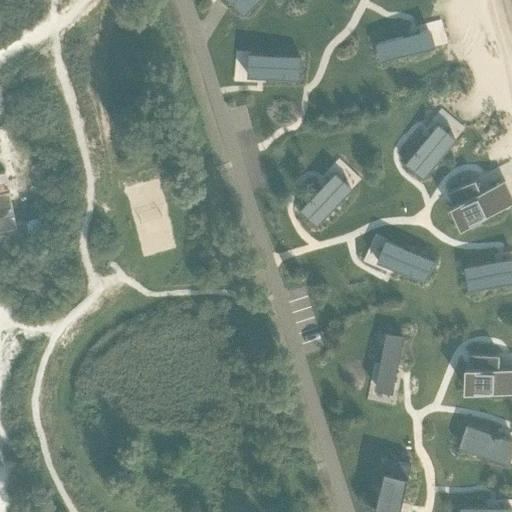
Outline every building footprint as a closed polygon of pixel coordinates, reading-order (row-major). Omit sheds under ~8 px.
[(408,77),(417,75),(413,57),(404,59),(408,77)] [(331,75),(312,79),(315,92),(334,88),(331,75)] [(264,97),(251,97),(252,117),(265,117),(264,97)] [(511,202),(511,193),(506,179),(457,199),(466,221),(511,202)] [(0,215),(13,212),(9,192),(0,193),(0,215)] [(42,213),(28,216),(32,233),(46,230),(42,213)] [(0,234),(18,232),(16,221),(0,224),(0,234)] [(511,365),(474,366),(474,390),(511,389),(511,365)] [(386,458),(374,509),(383,511),(397,511),(410,463),(386,458)]
